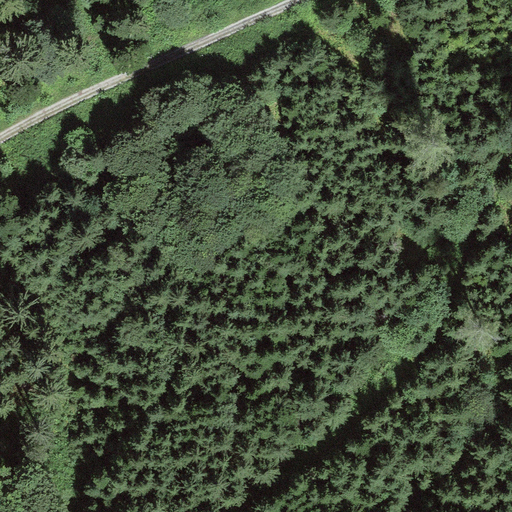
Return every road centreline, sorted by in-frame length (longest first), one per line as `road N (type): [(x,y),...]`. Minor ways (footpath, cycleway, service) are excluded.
road 1 (track): [(511,135),(419,343),(243,511)]
road 2 (track): [(252,0),(47,86),(0,119)]
